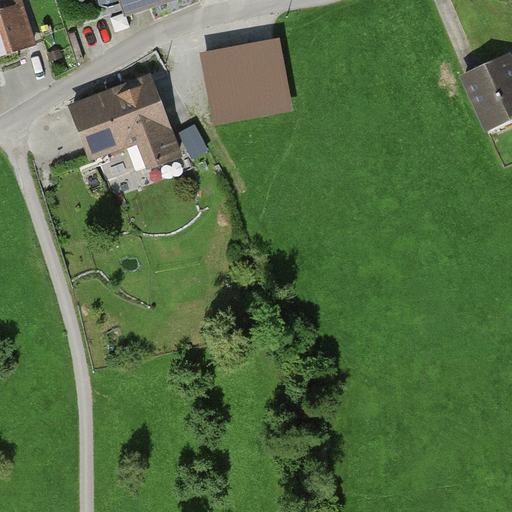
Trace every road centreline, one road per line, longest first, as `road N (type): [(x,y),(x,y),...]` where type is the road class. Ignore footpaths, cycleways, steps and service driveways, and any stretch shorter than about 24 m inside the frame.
road 1 (track): [(87,511),(77,338),(3,129)]
road 2 (residential): [(3,129),(157,37),(217,12),(299,0)]
